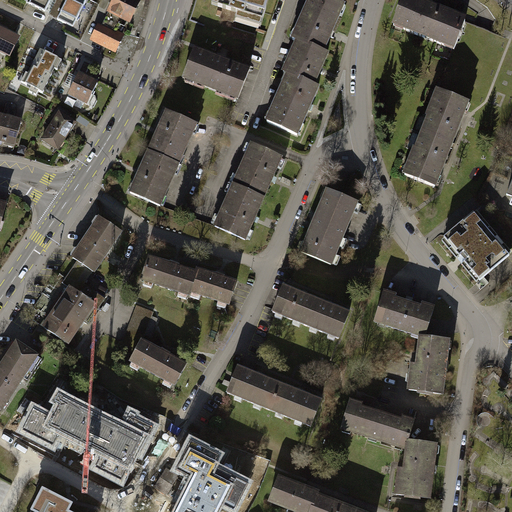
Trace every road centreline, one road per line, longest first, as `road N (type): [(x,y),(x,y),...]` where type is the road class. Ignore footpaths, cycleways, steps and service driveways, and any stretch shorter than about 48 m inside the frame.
road 1 (residential): [(270,267),(120,509)]
road 2 (residential): [(483,338),(398,227),(362,143)]
road 3 (residential): [(450,511),(469,363),(483,338)]
road 4 (residential): [(362,143),(322,155),(270,267)]
road 5 (residential): [(0,8),(139,81)]
road 6 (residential): [(362,143),(357,67),(372,0)]
road 7 (primary): [(69,198),(139,81)]
road 8 (residential): [(147,233),(89,353)]
road 9 (residential): [(270,267),(147,233)]
road 10 (primary): [(0,299),(69,198)]
